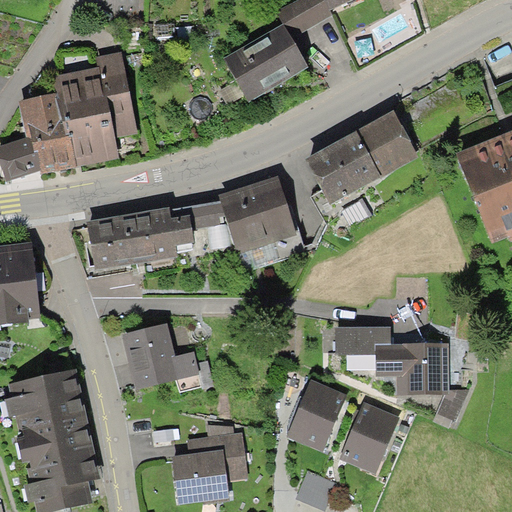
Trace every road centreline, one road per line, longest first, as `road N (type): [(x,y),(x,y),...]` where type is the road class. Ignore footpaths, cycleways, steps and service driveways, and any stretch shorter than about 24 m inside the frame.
road 1 (tertiary): [(511,23),(253,152),(46,201)]
road 2 (residential): [(80,306),(288,305),(412,319)]
road 3 (residential): [(122,511),(80,306)]
road 4 (unclassified): [(73,0),(0,115)]
